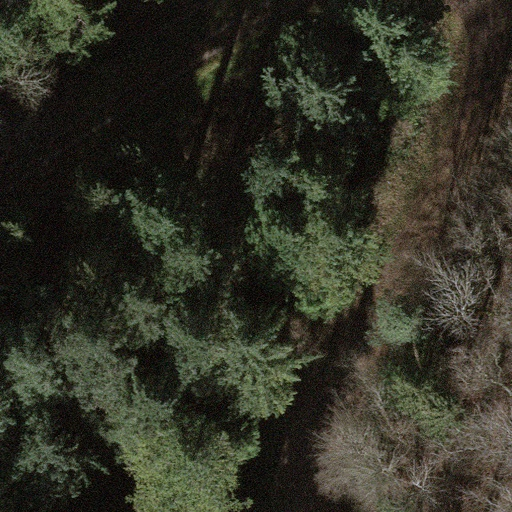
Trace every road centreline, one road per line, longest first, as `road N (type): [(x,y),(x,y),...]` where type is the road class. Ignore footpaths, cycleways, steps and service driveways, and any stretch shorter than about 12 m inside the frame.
road 1 (track): [(493,0),(505,65),(290,492),(291,511)]
road 2 (track): [(0,195),(252,0)]
